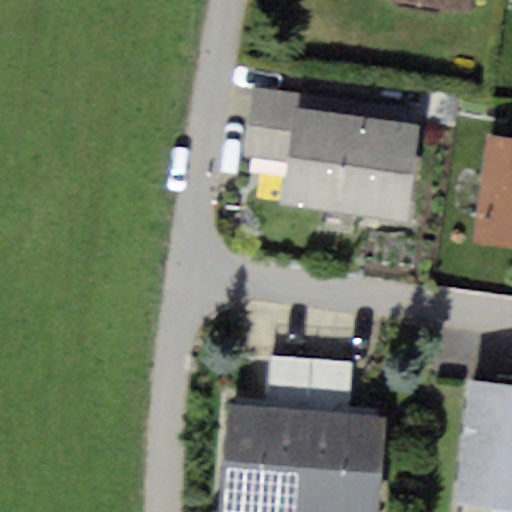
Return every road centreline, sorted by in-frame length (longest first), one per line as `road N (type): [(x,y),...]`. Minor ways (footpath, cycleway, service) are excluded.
road 1 (residential): [(198,275),(511,319)]
road 2 (residential): [(236,0),(198,275)]
road 3 (residential): [(179,511),(198,275)]
